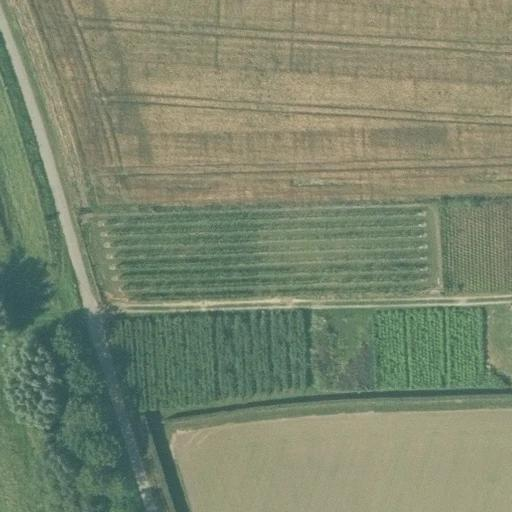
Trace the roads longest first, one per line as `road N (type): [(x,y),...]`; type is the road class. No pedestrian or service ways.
road 1 (unclassified): [(0,32),(153,511)]
road 2 (track): [(90,311),(511,296)]
